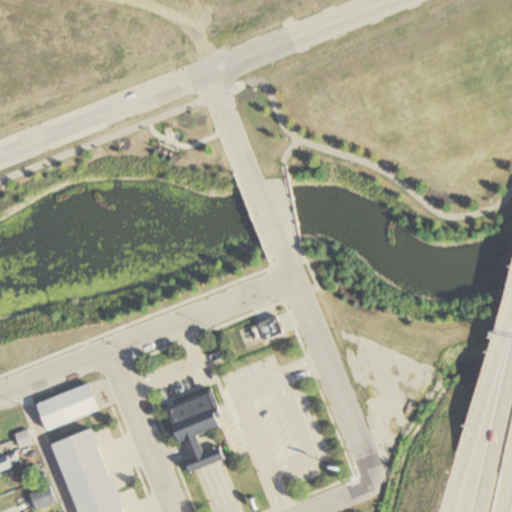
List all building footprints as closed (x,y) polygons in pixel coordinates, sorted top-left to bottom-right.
[(91,383),(102,410),(49,431),(38,404),(91,383)] [(164,408),(178,442),(184,440),(192,461),(185,463),(188,471),(225,456),(220,444),(202,452),(195,435),(219,426),(215,417),(220,415),(209,386),(172,400),(174,404),(164,408)] [(29,429),(34,443),(21,448),(16,434),(29,429)] [(93,429),(126,511),(80,511),(54,445),(93,429)] [(13,435),(16,443),(6,447),(3,439),(13,435)] [(0,459),(17,453),(20,461),(14,463),(16,468),(0,474),(0,459)] [(47,484),(54,501),(36,508),(29,492),(47,484)]
